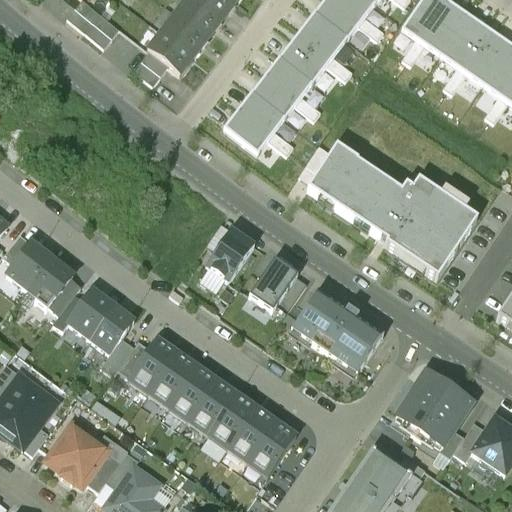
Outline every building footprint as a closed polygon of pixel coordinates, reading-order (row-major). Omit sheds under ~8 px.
[(233,8),(222,0),(188,0),(188,1),(219,26),(233,8)] [(222,0),(233,8),(239,0),(222,0)] [(224,133),(257,158),(380,0),(328,0),(319,12),(304,31),(294,44),(272,71),(261,85),(239,113),(232,123),(224,133)] [(443,7),(431,0),(426,0),(402,36),(511,111),(511,55),(510,53),(473,28),(459,19),(443,7)] [(219,26),(188,1),(174,19),(206,43),(219,26)] [(100,17),(81,2),(74,11),(92,27),(100,17)] [(92,27),(74,11),(66,20),(85,36),(92,27)] [(118,33),(100,17),(92,27),(111,42),(118,33)] [(206,43),(174,19),(160,36),(192,61),(206,43)] [(111,42),(92,27),(85,36),(103,51),(111,42)] [(160,36),(146,54),(148,56),(167,70),(178,79),(192,61),(160,36)] [(167,70),(148,56),(141,65),(160,80),(167,70)] [(160,80),(141,65),(133,75),(152,89),(160,80)] [(400,197),(335,153),(307,193),(386,246),(384,249),(435,283),(474,226),(416,187),(411,195),(404,191),(400,197)] [(253,250),(230,234),(204,271),(227,287),(253,250)] [(30,247),(19,238),(2,260),(13,269),(30,247)] [(30,247),(13,269),(6,277),(27,293),(51,263),(30,247)] [(72,280),(51,263),(27,293),(36,301),(34,304),(46,314),(72,280)] [(296,281),(273,265),(248,301),(271,317),(296,281)] [(84,306),(68,327),(90,344),(114,311),(92,295),(84,306)] [(382,341),(316,296),(290,335),(355,380),(382,341)] [(68,327),(84,306),(74,298),(52,327),(62,335),(68,327)] [(511,299),(495,324),(511,335),(511,299)] [(133,326),(114,311),(90,344),(109,358),(133,326)] [(148,398),(176,358),(155,343),(127,384),(148,398)] [(167,412),(196,372),(176,358),(148,398),(167,412)] [(0,374),(0,403),(18,379),(5,369),(0,374)] [(187,426),(216,386),(196,372),(167,412),(187,426)] [(442,452),(471,409),(424,378),(395,421),(413,433),(410,438),(420,445),(424,440),(442,452)] [(55,407),(18,379),(0,403),(0,435),(21,451),(37,431),(55,407)] [(207,440),(235,399),(216,386),(187,426),(207,440)] [(226,454),(255,413),(235,399),(207,440),(226,454)] [(246,468),(275,427),(255,413),(226,454),(246,468)] [(511,467),(511,436),(493,424),(485,436),(470,457),(504,479),(511,467)] [(295,442),(275,427),(246,468),(267,482),(295,442)] [(465,465),(470,457),(485,436),(473,428),(453,457),(465,465)] [(99,449),(71,429),(45,464),(63,477),(60,480),(71,488),(73,485),(81,490),(83,487),(104,459),(96,453),(99,449)] [(37,431),(21,451),(32,459),(47,438),(37,431)] [(104,459),(83,487),(97,498),(105,487),(126,459),(129,455),(107,439),(99,449),(96,453),(104,459)] [(397,471),(371,453),(329,511),(397,511),(424,474),(404,460),(397,471)] [(126,459),(105,487),(116,495),(132,472),(133,472),(137,466),(126,459)] [(116,495),(104,511),(157,511),(147,504),(157,490),(133,472),(132,472),(116,495)]
